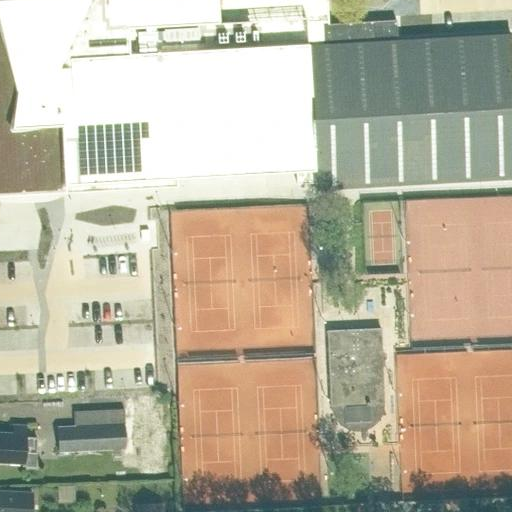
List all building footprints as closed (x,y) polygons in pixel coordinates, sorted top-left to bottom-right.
[(295,170),(296,183),(313,182),(314,189),(511,177),(511,76),(510,34),(396,40),(395,20),(327,23),(325,0),(0,0),(0,194),(55,192),(176,186),(176,176),(295,170)] [(383,351),(381,351),(380,327),(326,330),(329,405),(383,403),(382,366),(384,366),(383,351)] [(57,451),(124,448),(123,409),(73,411),(74,426),(56,427),(57,451)] [(0,460),(21,462),(21,465),(34,466),(35,437),(24,437),(25,425),(11,424),(11,434),(0,433),(0,460)] [(6,492),(5,505),(0,504),(0,511),(22,511),(23,511),(29,511),(30,493),(6,492)] [(375,511),(401,511),(401,501),(393,502),(375,502),(375,511)] [(161,511),(161,502),(134,503),(134,511),(161,511)]
